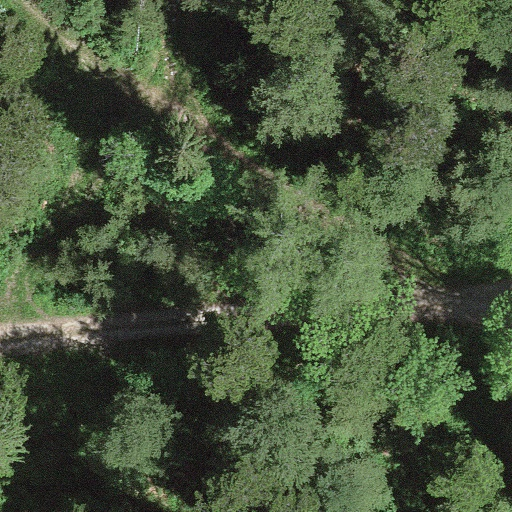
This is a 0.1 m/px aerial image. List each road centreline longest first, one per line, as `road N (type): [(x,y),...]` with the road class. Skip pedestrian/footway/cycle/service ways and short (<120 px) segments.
road 1 (track): [(494,300),(294,204),(28,0)]
road 2 (track): [(511,308),(494,300),(163,342),(0,352)]
